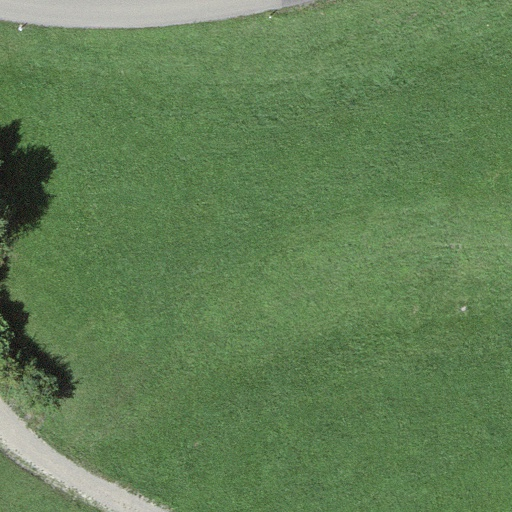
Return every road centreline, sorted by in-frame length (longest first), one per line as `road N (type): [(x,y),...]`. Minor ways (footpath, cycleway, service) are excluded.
road 1 (residential): [(0,2),(82,13),(229,0)]
road 2 (track): [(0,426),(32,452),(146,511)]
